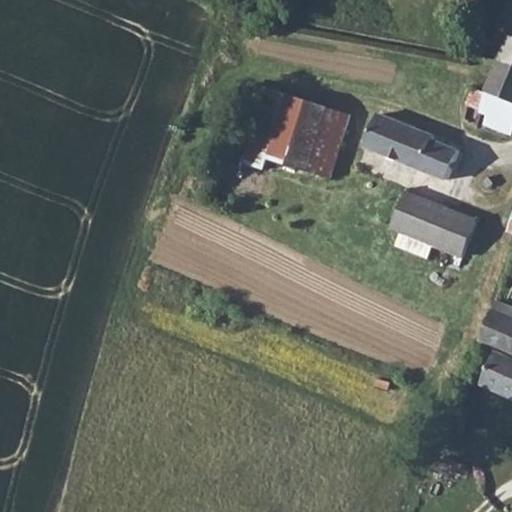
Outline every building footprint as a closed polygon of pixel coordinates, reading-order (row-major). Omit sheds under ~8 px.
[(463,0),(474,7),(475,3),(488,10),(494,0),(463,0)] [(511,2),(510,2),(493,44),(507,49),(503,60),(511,63),(511,2)] [(511,63),(503,60),(489,94),(474,88),(468,105),(489,114),(485,124),(511,134),(511,63)] [(352,115),(251,84),(234,139),(252,144),(246,163),(268,170),(271,158),(332,178),(352,115)] [(449,180),(461,151),(434,140),(436,136),(380,114),(367,147),(449,180)] [(408,191),(393,228),(465,257),(480,220),(408,191)] [(511,308),(496,302),(493,311),(511,319),(511,308)] [(511,319),(493,311),(481,338),(511,351),(511,319)] [(511,358),(496,351),(482,384),(511,396),(511,358)] [(511,415),(493,408),(482,437),(511,448),(511,415)]
